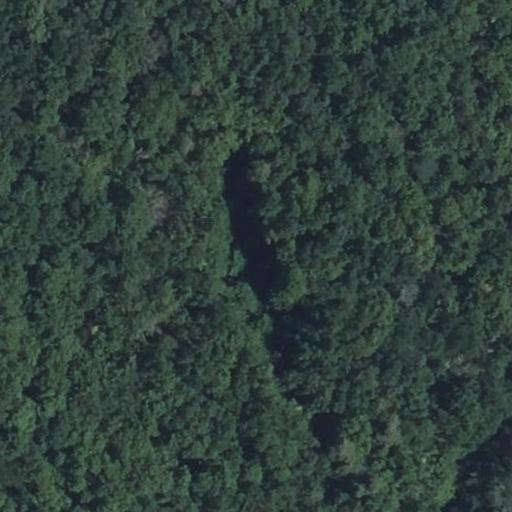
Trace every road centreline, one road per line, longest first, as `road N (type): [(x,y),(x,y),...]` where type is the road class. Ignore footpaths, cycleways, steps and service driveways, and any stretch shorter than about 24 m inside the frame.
road 1 (track): [(466,511),(452,438),(383,300),(279,0)]
road 2 (track): [(418,371),(465,249),(468,94),(452,0)]
road 3 (tertiary): [(452,511),(511,390)]
